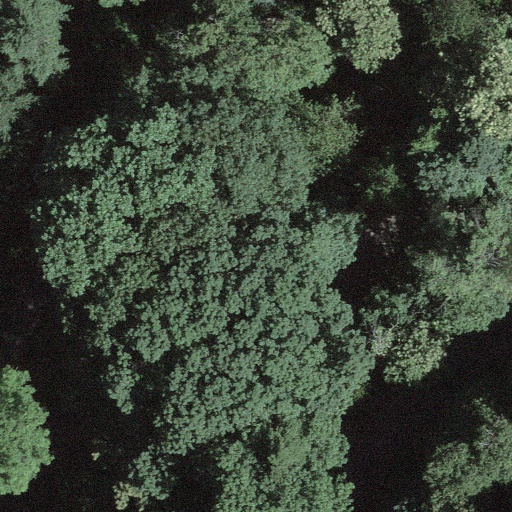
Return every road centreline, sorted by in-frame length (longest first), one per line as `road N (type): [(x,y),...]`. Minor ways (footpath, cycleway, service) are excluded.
road 1 (unclassified): [(511,188),(245,291),(145,358),(14,511)]
road 2 (unclassified): [(296,0),(165,105),(95,180),(0,333)]
road 3 (unclassified): [(315,511),(385,422),(511,315)]
